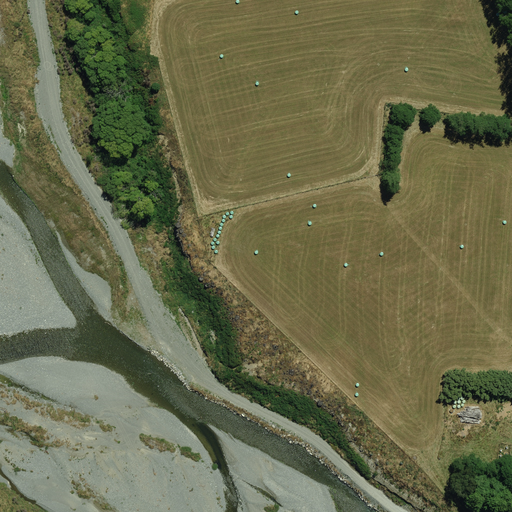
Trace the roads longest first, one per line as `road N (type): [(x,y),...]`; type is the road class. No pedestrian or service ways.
road 1 (track): [(185,363),(163,343),(127,255),(52,119),(31,0)]
road 2 (track): [(396,511),(314,440),(227,397),(185,363)]
